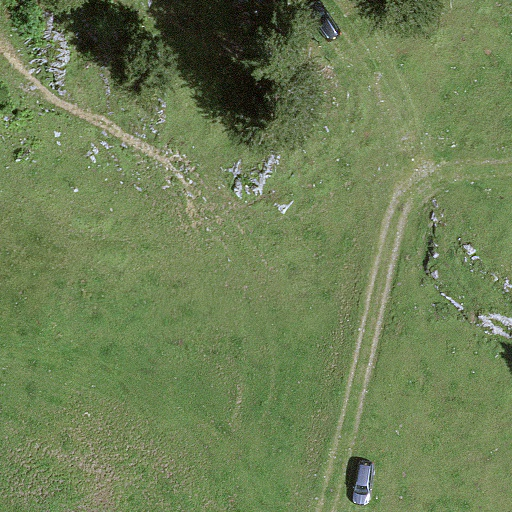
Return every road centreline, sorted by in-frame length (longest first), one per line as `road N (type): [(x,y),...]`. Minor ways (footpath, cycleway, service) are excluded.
road 1 (track): [(0,47),(34,82),(173,159),(234,220),(354,388)]
road 2 (track): [(325,511),(393,214),(409,189),(433,176),(511,169)]
